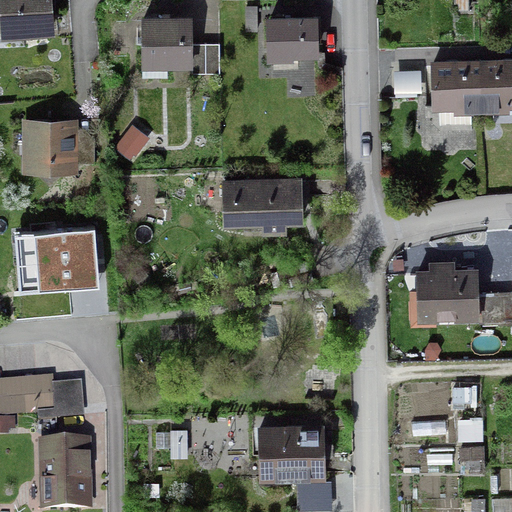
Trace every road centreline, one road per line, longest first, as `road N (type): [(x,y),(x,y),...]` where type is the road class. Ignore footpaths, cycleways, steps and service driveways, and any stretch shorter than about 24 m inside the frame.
road 1 (residential): [(367,511),(361,230)]
road 2 (residential): [(115,511),(113,397),(84,345),(59,332),(0,337)]
road 3 (residential): [(361,230),(351,0)]
road 4 (residential): [(361,230),(511,211)]
